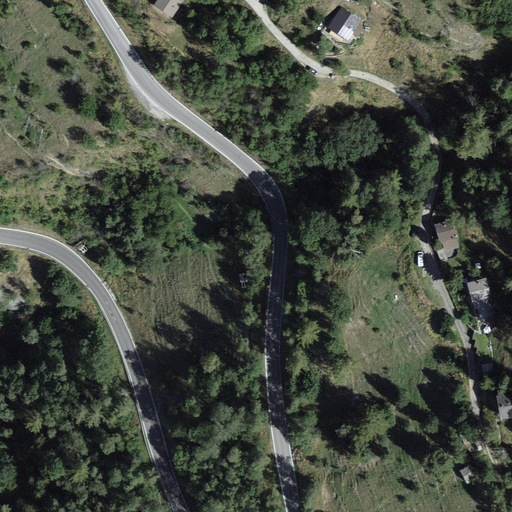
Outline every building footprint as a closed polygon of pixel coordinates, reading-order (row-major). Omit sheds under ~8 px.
[(190,1),(189,0),(163,0),(160,7),(181,18),(190,1)] [(369,22),(343,9),(334,27),(360,40),(369,22)] [(454,222),(435,226),(442,251),(460,247),(454,222)] [(87,226),(75,245),(94,257),(106,238),(87,226)] [(486,280),(470,284),(478,316),(494,312),(486,280)] [(511,393),(500,396),(503,421),(511,419),(511,393)] [(476,464),(461,472),(467,483),(482,476),(476,464)]
